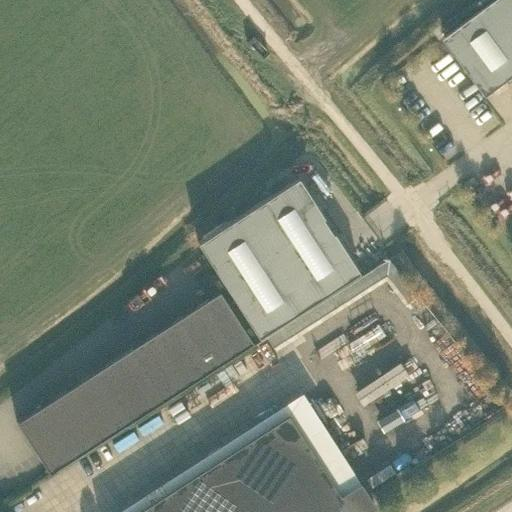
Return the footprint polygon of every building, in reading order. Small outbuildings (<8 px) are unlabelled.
[(511,0),(494,0),(444,37),(487,95),(511,76),(511,0)] [(198,242),(259,337),(360,272),(334,232),(333,233),(322,218),(324,217),(299,177),(198,242)] [(369,280),(390,267),(407,295),(418,288),(393,247),(361,266),(369,280)] [(217,289),(16,421),(50,473),(251,344),(217,289)] [(365,394),(411,362),(397,342),(351,374),(365,394)] [(399,399),(380,410),(386,421),(406,410),(399,399)] [(288,414),(135,511),(356,511),(371,503),(359,483),(340,495),(288,414)]
